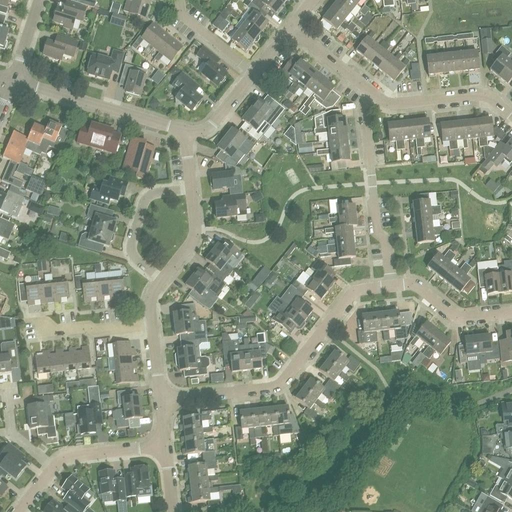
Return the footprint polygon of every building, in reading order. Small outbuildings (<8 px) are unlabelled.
[(94,9),(96,1),(93,0),(81,0),(81,4),(94,9)] [(145,19),(150,5),(133,0),(126,0),(126,1),(133,3),(129,14),(145,19)] [(275,14),(282,5),(276,0),(252,0),(251,3),(260,10),(264,5),(275,14)] [(350,14),(357,5),(350,0),(338,0),(336,2),(350,14)] [(343,22),(350,14),(336,2),(329,11),(343,22)] [(260,33),(268,24),(256,15),(260,10),(251,3),(247,7),(253,13),(246,22),(260,33)] [(71,12),(63,10),(58,8),(58,10),(55,11),(54,14),(56,16),(54,22),(65,25),(65,27),(72,30),(76,19),(82,21),(86,9),(74,5),(71,12)] [(345,30),(346,29),(348,26),(343,22),(329,11),(322,20),(331,27),(336,31),(339,27),(340,26),(345,30)] [(0,46),(3,48),(8,31),(1,29),(5,17),(0,15),(0,46)] [(217,29),(224,20),(220,16),(212,25),(217,29)] [(127,28),(129,22),(117,18),(115,24),(127,28)] [(222,33),(229,24),(224,20),(217,29),(222,33)] [(331,27),(322,20),(319,24),(328,32),(331,27)] [(257,43),(259,40),(259,37),(258,37),(260,33),(246,22),(239,31),(253,42),(254,43),(257,43)] [(146,53),(163,32),(153,24),(141,38),(140,37),(134,44),(132,47),(136,50),(138,47),(144,40),(150,45),(144,52),(146,53)] [(348,26),(346,29),(357,38),(360,35),(354,30),(348,26)] [(246,52),(253,42),(239,31),(231,41),(246,52)] [(155,61),(172,40),(163,32),(146,53),(148,55),(154,49),(159,53),(154,60),(155,61)] [(363,58),(374,44),(370,41),(375,35),(371,32),(355,51),(363,58)] [(74,57),(78,44),(66,39),(64,46),(48,41),(44,55),(62,61),(64,54),(74,57)] [(171,62),(182,48),(172,40),(155,61),(158,63),(163,56),(171,62)] [(483,56),(493,55),(490,40),(481,41),(483,56)] [(376,45),(374,44),(363,58),(365,59),(371,64),(382,50),(386,44),(383,41),(378,47),(376,45)] [(81,43),(78,51),(84,52),(87,45),(81,43)] [(498,78),(510,63),(506,60),(511,54),(502,46),(491,59),(496,63),(490,71),(498,78)] [(220,61),(215,57),(204,47),(197,56),(208,65),(201,74),(217,87),(227,75),(216,66),(220,61)] [(389,56),(382,50),(371,64),(378,70),(389,56)] [(93,56),(91,63),(88,64),(87,69),(88,71),(88,74),(98,77),(98,76),(110,80),(114,65),(115,65),(120,67),(124,54),(114,52),(111,61),(107,59),(107,57),(100,55),(99,57),(93,56)] [(469,72),(479,71),(477,52),(467,53),(469,72)] [(386,75),(397,62),(401,56),(399,54),(398,53),(393,59),(389,56),(378,70),(386,75)] [(459,73),(469,72),(467,53),(457,54),(459,73)] [(449,74),(459,73),(457,54),(447,55),(449,74)] [(439,75),(449,74),(447,55),(437,56),(439,75)] [(429,76),(439,75),(437,56),(427,57),(429,76)] [(401,65),(397,62),(386,75),(393,82),(404,68),(409,62),(406,59),(401,65)] [(309,69),(306,66),(306,63),(303,62),(301,62),(298,65),(292,60),(283,71),(285,72),(282,76),(293,85),(294,84),(296,85),(309,69)] [(511,78),(511,64),(510,63),(498,78),(507,85),(511,78)] [(146,78),(145,78),(147,72),(140,70),(125,66),(122,77),(129,80),(126,93),(140,97),(146,78)] [(305,92),(318,75),(309,69),(296,85),(294,84),(293,85),(291,88),(295,91),(297,92),(300,88),(305,92)] [(158,71),(151,80),(158,86),(165,77),(158,71)] [(201,99),(194,93),(198,87),(193,83),(181,74),(172,86),(181,93),(180,94),(175,94),(176,105),(183,105),(192,112),(201,99)] [(313,99),(326,82),(318,75),(305,92),(306,90),(313,95),(308,101),(312,104),(315,100),(313,99)] [(340,99),(332,92),(335,89),(326,82),(313,99),(315,100),(317,98),(323,103),(321,106),(325,110),(333,108),(340,99)] [(292,95),(295,91),(291,88),(288,91),(286,90),(282,95),(286,98),(289,94),(291,96),(292,95)] [(268,109),(258,101),(250,111),(263,122),(267,117),(274,122),(283,112),(273,103),(268,109)] [(282,105),(288,110),(293,104),(289,101),(285,102),(282,105)] [(307,110),(312,104),(308,101),(303,107),(305,109),(307,110)] [(257,143),(266,132),(259,127),(263,122),(250,111),(242,121),(252,129),(247,135),(257,143)] [(341,119),(341,111),(331,112),(323,116),(324,129),(325,129),(325,132),(346,129),(345,119),(341,119)] [(493,135),(492,129),(491,119),(481,120),(484,147),(487,147),(486,138),(487,138),(493,137),(493,135)] [(421,148),(425,148),(424,139),(430,138),(428,120),(417,121),(421,148)] [(484,147),(481,120),(471,121),(473,140),(479,139),(480,148),(483,147),(484,147)] [(421,148),(417,121),(408,123),(410,141),(416,140),(418,157),(421,156),(420,148),(421,148)] [(464,150),(468,149),(467,140),(473,140),(471,121),(461,123),(463,141),(462,141),(464,150)] [(42,152),(45,154),(49,146),(59,150),(65,136),(59,134),(61,127),(49,122),(46,130),(42,139),(43,139),(38,150),(42,152)] [(401,150),(405,150),(404,141),(410,141),(408,123),(398,124),(401,150)] [(458,154),(458,150),(457,141),(462,141),(463,141),(461,123),(451,124),(454,151),(455,151),(455,155),(458,154)] [(401,150),(398,124),(388,125),(390,143),(396,142),(397,151),(401,150)] [(454,151),(451,124),(441,125),(443,143),(449,142),(450,151),(454,151)] [(42,152),(38,150),(43,139),(42,139),(46,130),(34,125),(28,139),(24,149),(40,156),(42,152)] [(82,126),(77,143),(115,153),(118,143),(110,141),(112,133),(113,131),(91,125),(90,128),(82,126)] [(492,129),(493,135),(500,140),(504,135),(496,128),(492,129)] [(325,132),(325,129),(324,129),(320,130),(320,135),(328,134),(329,142),(348,140),(346,129),(325,132)] [(244,139),(232,130),(225,139),(237,150),(241,145),(249,152),(257,143),(247,135),(244,139)] [(18,165),(24,149),(28,139),(13,133),(3,158),(18,165)] [(296,145),(297,145),(299,145),(306,144),(305,134),(296,135),(295,135),(295,136),(296,145)] [(145,180),(154,148),(145,146),(146,143),(132,139),(123,170),(137,174),(136,177),(145,180)] [(234,167),(240,160),(244,155),(237,150),(225,139),(217,149),(227,157),(222,163),(224,164),(234,167)] [(511,162),(511,139),(511,140),(506,147),(500,143),(495,150),(486,161),(482,166),(488,171),(493,165),(497,167),(500,164),(501,165),(506,159),(511,163),(511,162)] [(323,157),(328,156),(328,153),(349,151),(348,140),(329,142),(330,150),(322,151),(323,157)] [(484,160),(486,161),(495,150),(487,147),(484,147),(483,147),(484,160)] [(350,162),(349,151),(328,153),(328,156),(331,156),(331,164),(350,162)] [(213,191),(233,189),(232,178),(246,177),(246,171),(234,167),(224,164),(225,175),(212,176),(213,191)] [(32,176),(34,171),(27,168),(24,174),(31,177),(32,176)] [(21,190),(23,183),(4,175),(2,181),(21,190)] [(31,177),(26,190),(40,196),(46,182),(32,176),(31,177)] [(124,197),(128,183),(110,178),(108,185),(103,184),(101,189),(94,187),(90,199),(108,205),(110,200),(117,202),(119,195),(124,197)] [(497,200),(506,192),(502,184),(494,194),(497,200)] [(0,194),(0,211),(8,214),(17,218),(21,207),(25,199),(8,191),(6,197),(0,194)] [(256,203),(263,198),(259,192),(252,197),(256,203)] [(48,202),(52,197),(45,193),(41,198),(48,202)] [(33,195),(31,200),(37,203),(39,197),(33,195)] [(246,216),(245,209),(244,195),(229,197),(230,203),(215,205),(217,220),(236,217),(246,216)] [(430,207),(429,202),(412,203),(414,214),(441,211),(440,206),(430,207)] [(115,235),(115,234),(116,229),(115,226),(116,222),(102,218),(104,211),(90,207),(87,217),(90,221),(94,222),(92,229),(115,235)] [(328,216),(328,220),(356,217),(354,207),(337,208),(338,215),(328,216)] [(415,224),(431,222),(431,216),(441,215),(441,211),(414,214),(415,224)] [(50,224),(52,218),(44,215),(42,222),(50,224)] [(357,227),(356,217),(328,220),(329,224),(339,223),(340,229),(352,228),(357,227)] [(9,222),(1,219),(0,218),(0,237),(2,238),(5,232),(11,235),(15,225),(9,222)] [(432,227),(431,222),(415,224),(416,234),(443,231),(442,226),(432,227)] [(353,238),(352,228),(340,229),(324,231),(325,235),(336,234),(336,240),(353,238)] [(114,237),(115,235),(92,229),(90,235),(86,234),(82,236),(79,246),(93,250),(94,244),(109,248),(110,243),(113,242),(114,237)] [(417,245),(434,243),(433,237),(443,235),(443,231),(416,234),(417,245)] [(327,251),(354,248),(353,238),(336,240),(337,245),(326,247),(327,251)] [(211,253),(233,271),(244,258),(225,243),(221,248),(218,245),(211,253)] [(286,260),(296,247),(293,244),(283,258),(286,260)] [(0,248),(0,257),(7,261),(11,253),(0,248)] [(327,251),(317,252),(315,252),(312,255),(315,257),(321,262),(324,264),(325,264),(327,261),(324,258),(320,255),(327,254),(327,255),(338,254),(338,260),(355,259),(354,248),(327,251)] [(435,275),(453,253),(449,250),(442,259),(438,255),(427,268),(435,275)] [(227,279),(233,271),(211,253),(205,261),(218,270),(214,275),(223,283),(223,282),(227,278),(227,279)] [(443,281),(454,268),(449,264),(456,256),(453,253),(435,275),(443,281)] [(500,294),(511,292),(511,284),(511,281),(511,280),(511,261),(503,262),(505,275),(498,275),(500,294)] [(336,276),(326,268),(318,262),(317,262),(310,271),(314,274),(310,279),(312,280),(328,292),(334,283),(332,281),(336,276)] [(454,268),(443,281),(451,288),(469,266),(465,263),(458,271),(454,268)] [(459,294),(470,281),(465,277),(472,269),(469,266),(451,288),(459,294)] [(264,281),(271,273),(264,267),(257,276),(264,281)] [(498,275),(497,268),(489,269),(477,271),(479,284),(486,284),(487,296),(500,294),(498,275)] [(210,279),(198,270),(191,278),(216,298),(226,285),(223,282),(223,283),(214,275),(210,279)] [(321,301),(328,292),(312,280),(310,279),(303,273),(297,281),(296,281),(291,287),(296,290),(304,297),(309,291),(321,301)] [(111,301),(117,300),(117,297),(124,296),(122,278),(109,279),(111,301)] [(204,299),(209,292),(191,278),(186,286),(192,291),(200,297),(196,302),(203,307),(207,302),(204,299)] [(111,301),(109,279),(96,281),(98,302),(104,302),(104,298),(110,297),(111,301)] [(55,303),(61,303),(60,299),(68,298),(66,280),(52,282),(55,303)] [(98,302),(96,281),(82,282),(83,290),(84,304),(91,303),(90,299),(97,298),(98,302)] [(55,303),(52,282),(39,283),(42,305),(48,304),(47,300),(54,299),(54,303),(55,303)] [(42,305),(39,283),(26,285),(26,284),(19,285),(21,303),(28,302),(28,306),(34,305),(34,301),(41,301),(41,305),(42,305)] [(256,295),(262,291),(258,285),(252,289),(256,295)] [(306,320),(313,312),(300,302),(304,297),(296,290),(289,299),(294,304),(291,308),(306,320)] [(250,298),(244,305),(249,309),(255,302),(250,298)] [(174,325),(192,323),(192,322),(191,317),(196,317),(195,304),(188,305),(189,312),(173,314),(174,325)] [(291,308),(287,305),(283,310),(281,309),(274,318),(283,325),(287,319),(294,325),(295,328),(298,330),(302,330),(305,325),(305,322),(306,320),(291,308)] [(391,313),(391,309),(386,310),(386,314),(388,331),(395,330),(396,341),(407,339),(406,327),(400,328),(398,312),(391,313)] [(213,321),(228,319),(212,311),(213,321)] [(379,315),(379,311),(374,311),(374,315),(376,333),(383,332),(384,342),(389,341),(388,331),(386,314),(379,315)] [(367,316),(367,312),(362,313),(364,332),(358,332),(359,345),(365,344),(364,334),(371,333),(372,343),(377,343),(376,333),(374,315),(367,316)] [(0,330),(15,329),(14,320),(0,318),(0,330)] [(199,336),(199,333),(200,333),(199,322),(192,322),(192,323),(174,325),(176,336),(192,334),(192,341),(207,340),(206,336),(199,336)] [(434,330),(426,324),(420,330),(414,325),(410,337),(413,339),(409,345),(413,348),(419,340),(423,344),(434,330)] [(428,347),(422,355),(425,358),(442,337),(434,330),(423,344),(428,347)] [(511,333),(507,334),(508,341),(500,341),(501,351),(503,362),(511,361),(511,333)] [(231,342),(227,334),(221,335),(222,343),(225,367),(232,367),(232,373),(242,372),(240,354),(239,341),(231,342)] [(491,348),(490,336),(477,337),(479,355),(486,354),(487,362),(500,360),(498,347),(491,348)] [(421,364),(428,370),(433,364),(429,361),(435,353),(440,356),(450,343),(442,337),(425,358),(421,364)] [(460,365),(473,363),(472,355),(479,355),(477,337),(464,339),(465,351),(458,351),(460,365)] [(207,340),(192,341),(190,341),(191,348),(177,350),(178,354),(176,355),(176,356),(176,361),(201,358),(199,347),(202,344),(207,344),(207,340)] [(244,346),(239,347),(240,354),(242,372),(262,370),(260,359),(259,349),(265,349),(265,344),(254,345),(249,346),(248,340),(244,340),(244,346)] [(0,374),(11,373),(10,361),(17,360),(15,343),(3,345),(2,346),(3,357),(0,357),(0,374)] [(131,350),(130,343),(113,345),(114,359),(136,356),(135,350),(131,350)] [(91,369),(89,347),(83,348),(83,352),(76,353),(75,349),(78,370),(91,369)] [(272,356),(275,349),(271,347),(267,353),(272,356)] [(78,370),(75,349),(70,350),(70,354),(63,354),(62,350),(65,372),(78,370)] [(65,372),(62,350),(56,351),(57,355),(50,356),(49,352),(51,373),(65,372)] [(38,375),(51,373),(49,352),(43,353),(44,357),(36,357),(38,375)] [(347,362),(335,352),(330,358),(327,355),(324,360),(327,362),(341,373),(346,367),(353,373),(360,364),(351,357),(347,362)] [(132,364),(132,357),(136,357),(136,356),(114,359),(116,372),(137,369),(136,363),(132,364)] [(206,359),(205,358),(201,358),(176,361),(177,366),(178,367),(179,368),(179,372),(193,370),(194,377),(207,376),(207,368),(208,367),(209,365),(209,361),(208,359),(206,359)] [(341,373),(327,362),(323,368),(320,365),(317,369),(330,380),(327,385),(336,392),(340,388),(334,383),(338,377),(346,383),(349,379),(341,373)] [(437,367),(433,364),(428,370),(432,374),(437,367)] [(134,377),(133,370),(137,370),(137,369),(116,372),(117,385),(139,383),(138,376),(134,377)] [(323,389),(311,380),(307,386),(303,383),(300,387),(303,390),(317,401),(321,395),(329,402),(336,392),(327,385),(323,389)] [(38,387),(39,395),(46,394),(45,386),(38,387)] [(317,401),(303,390),(299,395),(296,393),(293,397),(308,409),(304,413),(314,421),(318,417),(310,410),(315,405),(322,411),(325,407),(317,401)] [(125,399),(124,392),(117,393),(119,406),(124,406),(124,411),(141,409),(140,398),(125,399)] [(90,407),(100,406),(98,395),(89,396),(90,407)] [(28,407),(29,419),(53,416),(52,416),(53,414),(53,411),(52,410),(50,410),(49,401),(49,397),(43,397),(44,405),(28,407)] [(507,427),(509,427),(511,426),(511,403),(503,404),(505,426),(507,427)] [(281,408),(281,404),(275,405),(276,408),(278,426),(285,425),(286,436),(291,435),(288,407),(281,408)] [(81,436),(96,434),(95,421),(102,420),(100,406),(90,407),(90,412),(79,414),(81,436)] [(269,409),(269,406),(263,406),(264,410),(266,428),(272,427),(274,437),(279,436),(278,426),(276,408),(269,409)] [(252,411),(254,429),(261,428),(262,438),(266,438),(267,438),(266,428),(264,410),(258,411),(257,407),(252,408),(252,411)] [(246,412),(245,408),(240,409),(242,428),(235,429),(237,441),(243,441),(242,430),(249,430),(250,440),(255,439),(254,429),(252,411),(246,412)] [(118,429),(130,428),(129,421),(143,420),(141,409),(124,411),(116,411),(118,429)] [(74,428),(73,414),(65,414),(67,428),(74,428)] [(53,427),(52,422),(53,420),(53,417),(53,416),(29,419),(30,430),(46,428),(48,439),(57,438),(55,426),(53,427)] [(181,432),(185,431),(202,429),(201,422),(212,421),(211,416),(184,419),(184,426),(180,427),(181,432)] [(182,444),(186,443),(203,441),(203,434),(213,433),(213,429),(213,428),(202,429),(185,431),(186,438),(181,439),(182,444)] [(493,446),(493,437),(482,437),(482,446),(493,446)] [(183,455),(205,453),(204,446),(214,445),(214,440),(203,441),(186,443),(187,450),(183,450),(183,455)] [(0,467),(0,474),(2,476),(5,479),(9,474),(16,480),(26,468),(20,463),(14,458),(18,453),(9,446),(0,457),(5,462),(0,467)] [(186,480),(190,480),(207,478),(207,471),(217,470),(216,458),(206,459),(206,466),(189,468),(190,474),(185,475),(186,480)] [(125,476),(126,483),(127,498),(136,497),(137,497),(138,499),(152,497),(151,488),(149,488),(147,468),(132,470),(132,475),(125,476)] [(122,479),(115,480),(114,472),(99,473),(101,495),(115,493),(116,502),(124,501),(123,489),(122,479)] [(187,492),(191,492),(209,490),(208,483),(218,482),(218,476),(207,478),(190,480),(191,487),(187,487),(187,492)] [(62,489),(68,494),(63,499),(72,506),(79,511),(83,511),(90,504),(83,498),(88,491),(72,478),(62,489)] [(511,484),(504,480),(501,487),(498,485),(496,486),(490,496),(501,503),(505,497),(506,498),(508,497),(511,499),(511,484)] [(0,498),(0,499),(8,489),(0,482),(0,498)] [(210,502),(209,495),(220,493),(219,489),(209,490),(191,492),(192,499),(188,499),(189,504),(210,502)] [(499,511),(497,511),(500,505),(488,497),(479,511),(499,511)] [(65,511),(53,502),(44,511),(74,511),(68,507),(65,511)]
